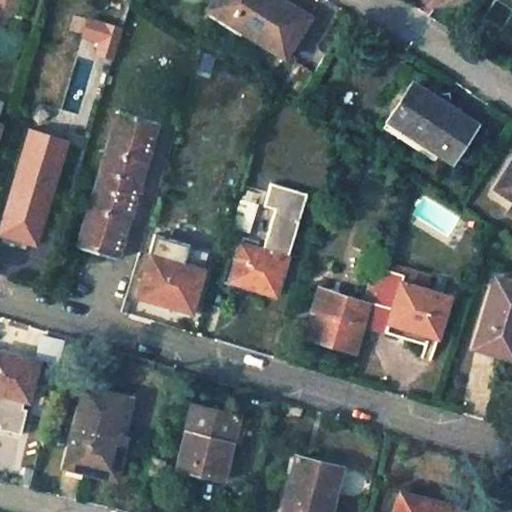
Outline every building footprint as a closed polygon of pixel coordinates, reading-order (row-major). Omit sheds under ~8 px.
[(273,0),(221,0),(216,9),(252,31),(248,38),(289,62),(312,24),(273,0)] [(87,15),(80,36),(97,42),(93,53),(113,59),(124,26),(87,15)] [(20,52),(25,32),(10,29),(6,49),(20,52)] [(54,79),(43,75),(37,96),(48,99),(54,79)] [(416,85),(392,122),(457,163),(480,126),(416,85)] [(156,123),(121,113),(80,247),(117,257),(156,123)] [(511,174),(501,192),(511,199),(511,174)] [(55,188),(19,176),(0,234),(37,245),(55,188)] [(276,295),(307,194),(271,183),(264,205),(275,209),(262,249),(242,243),(232,275),(258,284),(257,289),(276,295)] [(248,232),(257,203),(241,198),(232,226),(248,232)] [(157,237),(137,295),(191,312),(203,272),(187,266),(191,254),(177,249),(179,244),(157,237)] [(431,277),(405,269),(403,277),(383,271),(373,304),(391,309),(384,333),(433,348),(449,300),(426,293),(431,277)] [(511,287),(496,282),(476,349),(511,360),(511,287)] [(311,336),(352,349),(367,304),(319,289),(313,309),(319,312),(311,336)] [(384,333),(391,309),(373,304),(366,328),(384,333)] [(38,363),(0,352),(0,429),(14,433),(20,408),(23,400),(27,401),(38,363)] [(121,395),(85,386),(64,466),(113,477),(123,440),(120,439),(111,437),(121,395)] [(111,437),(120,439),(130,398),(121,395),(111,437)] [(193,401),(175,468),(219,479),(231,437),(237,415),(238,411),(221,408),(216,403),(210,405),(193,401)] [(25,410),(20,408),(14,433),(18,434),(25,410)] [(238,438),(244,417),(237,415),(231,437),(238,438)] [(294,456),(279,511),(326,511),(338,469),(294,456)] [(23,468),(18,486),(27,488),(32,471),(23,468)] [(511,490),(511,479),(509,476),(497,483),(505,495),(511,490)] [(453,511),(455,506),(402,491),(396,511),(453,511)]
